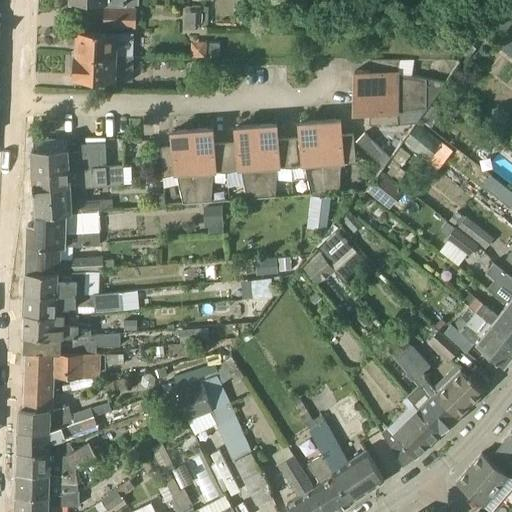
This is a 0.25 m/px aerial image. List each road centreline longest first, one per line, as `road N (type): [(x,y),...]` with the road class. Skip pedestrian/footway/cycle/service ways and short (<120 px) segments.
road 1 (tertiary): [(2,511),(13,102)]
road 2 (residential): [(328,59),(328,81),(311,99),(13,102)]
road 3 (residential): [(426,485),(468,450),(511,394)]
